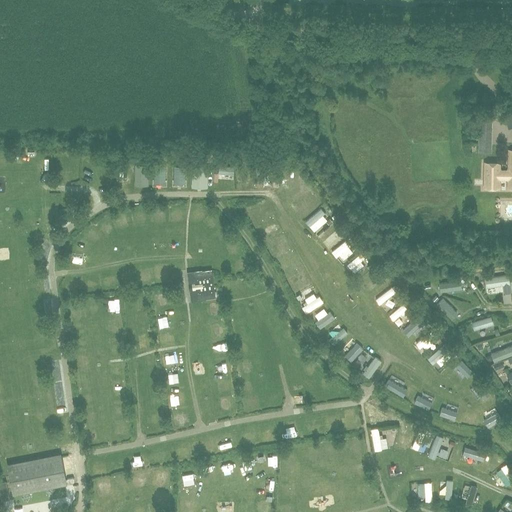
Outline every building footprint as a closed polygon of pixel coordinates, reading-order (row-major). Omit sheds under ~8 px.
[(491,153),(492,113),(479,113),(478,153),(491,153)] [(508,189),(511,188),(511,150),(509,151),(508,170),(499,170),(499,178),(508,179),(508,189)] [(283,189),(290,189),(291,164),(283,164),(283,189)] [(499,178),(499,170),(499,164),(485,164),(485,189),(499,189),(499,178)] [(122,179),(132,177),(130,170),(121,172),(122,179)] [(296,205),(300,211),(313,200),(309,195),(296,205)] [(198,204),(193,219),(203,222),(208,208),(198,204)] [(169,223),(166,206),(155,207),(158,225),(169,223)] [(175,206),(175,222),(185,222),(185,206),(175,206)] [(307,220),(313,227),(328,214),(323,207),(307,220)] [(138,210),(141,225),(150,224),(148,209),(138,210)] [(257,225),(273,217),(269,209),(253,217),(257,225)] [(127,213),(119,215),(124,230),(131,228),(127,213)] [(24,225),(14,226),(15,240),(26,240),(24,225)] [(92,227),(86,234),(98,245),(104,238),(92,227)] [(287,236),(278,240),(281,246),(274,249),(278,258),(293,252),(287,236)] [(352,246),(357,242),(352,236),(335,248),(343,260),(355,251),(352,246)] [(86,255),(91,249),(80,239),(75,245),(86,255)] [(238,241),(224,248),(230,258),(243,251),(238,241)] [(31,248),(22,249),(23,259),(32,258),(31,248)] [(354,259),(359,265),(367,258),(362,252),(354,259)] [(248,257),(240,260),(244,271),(253,268),(248,257)] [(69,258),(69,266),(80,266),(81,258),(69,258)] [(287,267),(292,275),(304,268),(300,260),(287,267)] [(39,263),(28,264),(29,276),(40,276),(39,263)] [(377,267),(362,278),(367,286),(383,275),(377,267)] [(207,298),(215,297),(211,270),(193,273),(197,299),(207,298)] [(487,288),(509,285),(508,275),(486,278),(487,288)] [(303,301),(317,296),(313,286),(310,279),(295,285),(298,294),(300,293),(303,301)] [(440,293),(461,290),(460,283),(439,285),(440,293)] [(394,309),(398,303),(393,299),(398,291),(391,286),(380,302),(386,306),(387,304),(394,309)] [(174,291),(175,306),(183,305),(182,290),(174,291)] [(273,293),(262,298),(266,307),(277,302),(273,293)] [(303,304),(307,313),(326,303),(321,295),(303,304)] [(45,296),(34,297),(35,304),(45,303),(45,296)] [(109,309),(119,308),(119,297),(108,298),(109,309)] [(457,313),(443,299),(437,305),(451,319),(457,313)] [(5,309),(19,308),(18,300),(4,300),(5,309)] [(70,302),(73,314),(82,312),(80,300),(70,302)] [(145,303),(137,305),(139,313),(147,310),(145,303)] [(392,315),(400,323),(408,316),(406,314),(411,309),(404,303),(392,315)] [(326,306),(316,312),(319,318),(329,312),(326,306)] [(285,309),(274,313),(278,325),(289,321),(285,309)] [(45,312),(35,314),(37,323),(47,321),(45,312)] [(162,326),(173,326),(173,314),(162,314),(162,326)] [(490,317),(472,323),(474,330),(493,325),(490,317)] [(412,336),(424,327),(418,320),(406,329),(412,336)] [(220,335),(229,333),(226,321),(213,324),(214,331),(219,330),(220,335)] [(290,342),(298,338),(294,327),(285,330),(290,342)] [(340,341),(351,335),(349,330),(337,335),(340,341)] [(418,343),(424,350),(435,342),(433,340),(438,336),(434,331),(418,343)] [(49,333),(38,334),(39,345),(50,343),(49,333)] [(177,333),(162,334),(163,344),(178,343),(177,333)] [(23,340),(13,340),(14,353),(24,352),(23,340)] [(362,344),(348,356),(353,362),(367,350),(362,344)] [(220,354),(220,356),(227,356),(227,345),(213,345),(213,353),(220,354)] [(457,359),(446,346),(431,358),(441,372),(457,359)] [(511,354),(511,346),(491,354),(494,362),(511,354)] [(180,353),(164,356),(166,367),(182,364),(180,353)] [(30,357),(34,367),(43,364),(40,354),(30,357)] [(365,371),(372,377),(383,364),(376,358),(365,371)] [(314,360),(310,363),(320,373),(324,370),(314,360)] [(217,361),(218,369),(231,369),(230,361),(217,361)] [(116,376),(125,376),(124,365),(115,366),(116,376)] [(31,373),(33,385),(47,384),(46,371),(31,373)] [(184,385),(184,374),(168,375),(169,386),(184,385)] [(232,379),(222,379),(223,393),(233,392),(232,379)] [(255,390),(254,380),(245,381),(245,390),(255,390)] [(46,388),(34,391),(37,404),(40,404),(41,407),(50,405),(46,388)] [(92,395),(82,398),(85,407),(95,404),(92,395)] [(235,401),(220,405),(222,413),(228,411),(229,415),(238,412),(235,401)] [(41,411),(43,422),(52,420),(50,409),(41,411)] [(97,424),(97,415),(86,416),(87,425),(97,424)] [(185,416),(175,418),(178,430),(187,427),(185,416)] [(295,437),(293,421),(282,423),(285,438),(295,437)] [(130,422),(115,424),(117,435),(131,433),(130,422)] [(381,426),(373,427),(376,451),(384,450),(381,426)] [(408,449),(413,431),(402,427),(397,446),(408,449)] [(0,431),(0,440),(10,440),(9,431),(0,431)] [(429,450),(430,433),(419,432),(417,449),(429,450)] [(227,434),(219,435),(220,451),(229,450),(227,434)] [(432,455),(440,456),(443,437),(435,436),(432,455)] [(208,455),(216,453),(214,441),(206,443),(208,455)] [(459,462),(466,446),(459,443),(457,445),(452,443),(449,451),(456,454),(453,459),(459,462)] [(357,458),(367,455),(364,445),(354,447),(357,458)] [(287,458),(296,457),(295,447),(286,447),(287,458)] [(476,466),(483,467),(486,449),(479,448),(476,466)] [(12,494),(67,483),(61,452),(6,462),(12,494)] [(103,476),(110,474),(107,462),(100,464),(103,476)] [(368,473),(370,468),(363,465),(364,464),(361,463),(358,469),(368,473)] [(216,467),(208,468),(211,483),(219,481),(216,467)] [(165,469),(158,469),(158,480),(166,480),(165,469)] [(137,473),(138,483),(149,481),(148,471),(137,473)] [(121,475),(123,486),(132,485),(130,474),(121,475)] [(293,474),(283,475),(283,486),(294,486),(293,474)] [(277,476),(268,475),(267,488),(276,488),(277,476)] [(112,477),(99,479),(101,492),(114,490),(112,477)] [(435,502),(434,481),(426,481),(427,502),(435,502)] [(9,499),(5,482),(0,482),(0,491),(2,500),(9,499)] [(473,485),(469,499),(476,502),(481,487),(473,485)] [(259,509),(275,509),(275,498),(260,497),(259,509)] [(181,498),(180,510),(195,510),(195,498),(181,498)]
